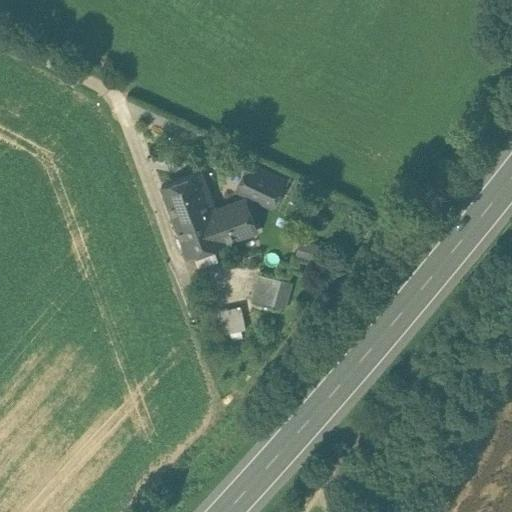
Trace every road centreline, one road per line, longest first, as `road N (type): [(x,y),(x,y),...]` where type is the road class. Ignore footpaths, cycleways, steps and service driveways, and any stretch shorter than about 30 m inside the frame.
road 1 (primary): [(511,170),(222,511)]
road 2 (track): [(315,498),(511,269)]
